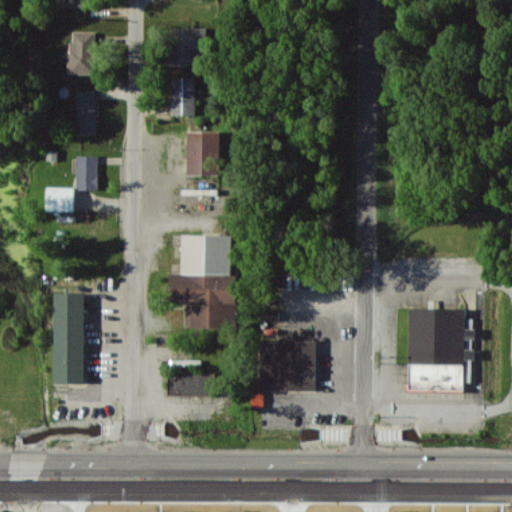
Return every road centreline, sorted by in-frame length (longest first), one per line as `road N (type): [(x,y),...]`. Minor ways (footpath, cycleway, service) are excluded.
road 1 (primary): [(0,470),(511,472)]
road 2 (residential): [(371,0),(365,470)]
road 3 (residential): [(135,0),(131,470)]
